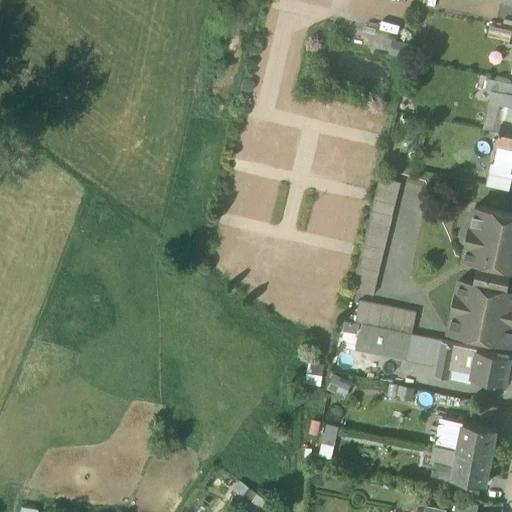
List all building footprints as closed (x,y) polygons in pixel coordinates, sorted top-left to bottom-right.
[(511,30),(490,26),(488,37),(509,41),(511,30)] [(511,84),(500,82),(498,93),(492,91),(489,104),(503,107),(503,105),(506,94),(511,95),(511,84)] [(511,95),(506,94),(503,105),(511,106),(511,95)] [(511,124),(502,122),(500,134),(511,136),(511,124)] [(511,136),(500,134),(497,145),(511,148),(511,136)] [(511,167),(490,163),(488,174),(511,178),(511,167)] [(380,177),(353,288),(375,293),(402,182),(380,177)] [(477,281),(460,277),(457,291),(461,292),(458,309),(454,308),(449,328),(511,341),(511,319),(511,320),(511,318),(511,288),(507,288),(511,266),(511,213),(476,205),(472,226),(476,227),(472,243),(468,242),(465,256),(482,259),(477,281)] [(417,314),(360,301),(356,322),(361,323),(412,335),(417,314)] [(355,350),(361,323),(356,322),(345,319),(339,346),(341,347),(355,350)] [(412,335),(361,323),(355,350),(362,351),(406,362),(412,335)] [(442,341),(412,335),(406,362),(436,368),(442,341)] [(456,344),(442,341),(436,368),(435,374),(449,377),(450,371),(456,344)] [(477,349),(456,344),(450,371),(471,376),(477,349)] [(362,351),(355,350),(341,347),(335,373),(355,377),(362,351)] [(511,356),(477,349),(471,376),(505,383),(511,356)] [(323,365),(308,363),(305,384),(320,386),(323,365)] [(343,398),(351,383),(333,374),(325,389),(343,398)] [(497,407),(473,402),(471,414),(495,419),(497,407)] [(497,428),(464,422),(458,451),(491,458),(497,428)] [(491,458),(458,451),(454,466),(435,461),(432,473),(486,484),(491,458)] [(324,488),(327,473),(311,470),(308,485),(324,488)] [(480,511),(482,507),(456,501),(454,510),(460,511),(480,511)]
